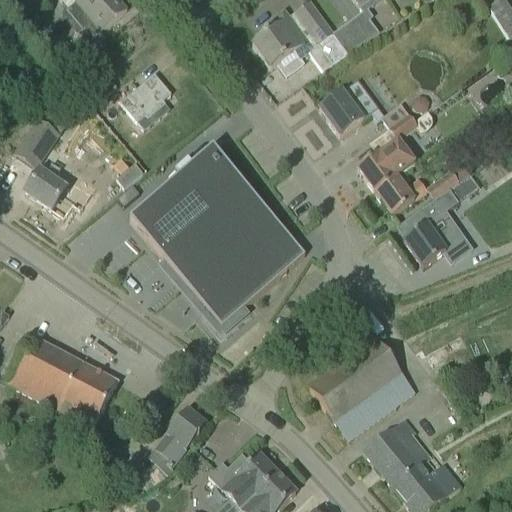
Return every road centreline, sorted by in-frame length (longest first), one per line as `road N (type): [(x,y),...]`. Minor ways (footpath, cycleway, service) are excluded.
road 1 (residential): [(247,408),(344,261),(330,218),(189,25)]
road 2 (tertiary): [(247,408),(0,231)]
road 3 (tertiary): [(356,511),(247,408)]
